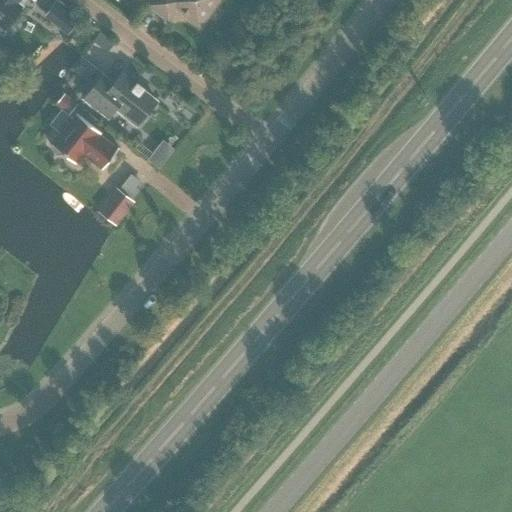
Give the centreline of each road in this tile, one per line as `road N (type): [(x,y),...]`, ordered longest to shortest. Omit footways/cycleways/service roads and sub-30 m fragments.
road 1 (trunk): [(103,511),(511,36)]
road 2 (unclassified): [(0,428),(64,383),(267,143)]
road 3 (unclassified): [(511,231),(273,511)]
road 4 (residential): [(267,143),(83,0)]
road 5 (unclassified): [(267,143),(379,0)]
